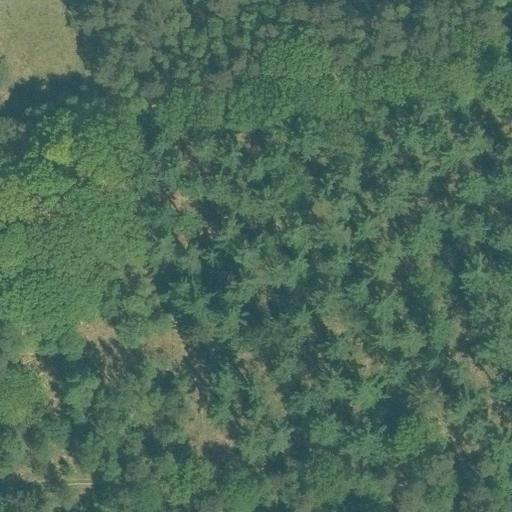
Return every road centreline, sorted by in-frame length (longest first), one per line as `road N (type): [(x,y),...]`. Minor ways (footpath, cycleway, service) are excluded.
road 1 (track): [(69,0),(196,390),(199,455)]
road 2 (track): [(511,442),(439,443),(365,476),(265,453),(199,455)]
road 3 (track): [(0,483),(199,455),(198,511)]
